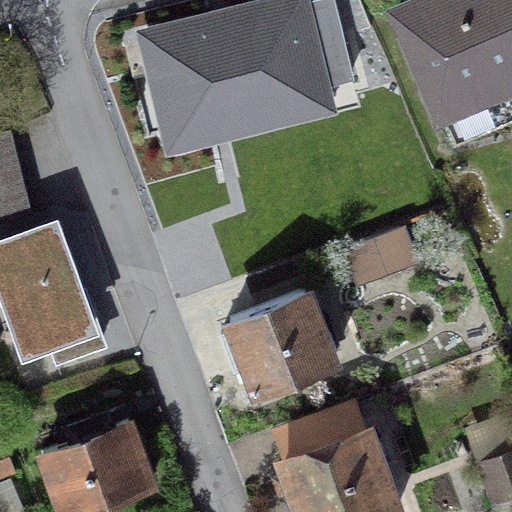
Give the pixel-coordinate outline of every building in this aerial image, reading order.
[(310,0),(229,0),(136,24),(167,144),(336,101),(310,0)] [(511,0),(386,0),(436,114),(511,81),(511,0)] [(58,207),(0,227),(0,291),(21,349),(99,321),(58,207)] [(238,224),(190,242),(199,270),(248,252),(238,224)] [(306,285),(216,319),(244,395),(334,361),(306,285)] [(420,511),(383,401),(283,435),(308,511),(420,511)] [(131,409),(33,444),(57,511),(155,477),(131,409)] [(8,443),(0,446),(0,492),(26,480),(8,443)] [(511,449),(479,461),(492,498),(511,491),(511,449)]
